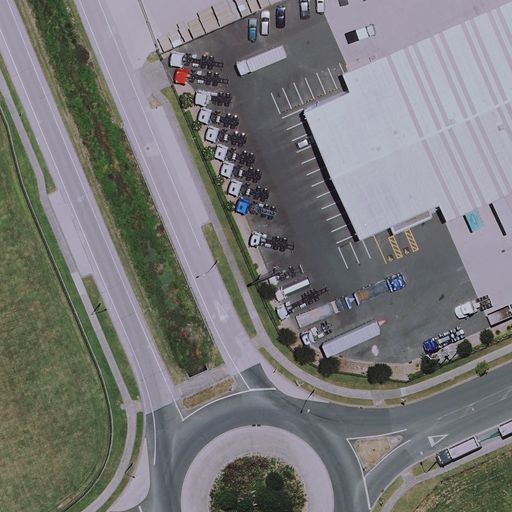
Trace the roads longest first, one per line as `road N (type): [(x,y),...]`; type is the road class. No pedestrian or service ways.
road 1 (tertiary): [(176,443),(0,4)]
road 2 (tertiary): [(89,0),(229,334),(269,403)]
road 3 (unclassified): [(323,426),(450,418)]
road 4 (unclassified): [(450,418),(358,500)]
